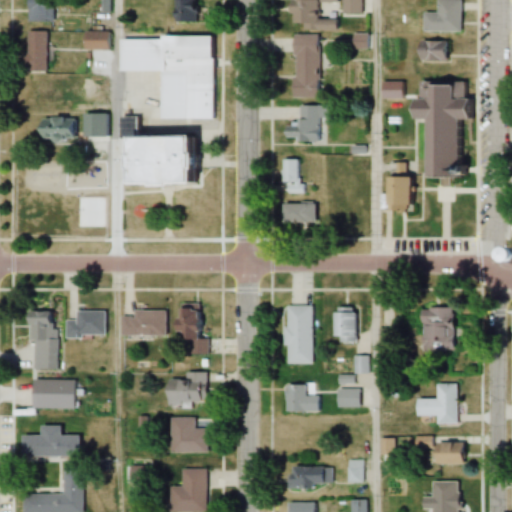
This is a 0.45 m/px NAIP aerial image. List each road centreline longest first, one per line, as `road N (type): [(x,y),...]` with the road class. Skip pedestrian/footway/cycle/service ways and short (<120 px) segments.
road 1 (tertiary): [(511,279),(479,268),(375,265),(0,265)]
road 2 (residential): [(497,511),(494,0)]
road 3 (residential): [(247,511),(246,0)]
